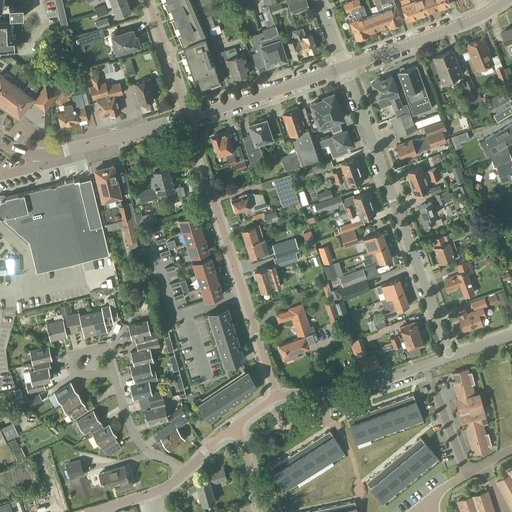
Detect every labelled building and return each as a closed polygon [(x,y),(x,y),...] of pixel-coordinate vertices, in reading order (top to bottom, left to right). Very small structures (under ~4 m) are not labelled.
[(166,0),(168,3),(166,3),(165,4),(168,11),(171,10),(175,20),(172,21),(175,28),(178,26),(182,36),(179,37),(182,44),(183,47),(185,52),(182,54),(184,61),(187,59),(190,69),(187,70),(190,78),(198,75),(201,86),(212,82),(213,85),(220,83),(214,62),(208,63),(203,47),(208,45),(205,37),(206,37),(205,33),(201,34),(186,0),(166,0)] [(249,0),(233,0),(236,9),(251,4),(249,0)] [(379,29),(373,14),(367,17),(363,5),(361,6),(358,0),(354,0),(352,1),(353,1),(356,9),(358,8),(359,8),(363,18),(368,33),(379,29)] [(383,11),(383,10),(380,0),(373,0),(374,2),(378,12),(373,14),(379,29),(389,25),(383,11)] [(383,11),(389,25),(389,27),(401,22),(395,6),(393,0),(380,0),(383,10),(383,11)] [(418,17),(412,2),(411,0),(402,0),(400,1),(407,20),(418,17)] [(426,7),(423,0),(416,0),(414,1),(414,0),(411,0),(412,2),(418,17),(428,13),(426,7)] [(423,0),(426,7),(428,13),(439,9),(435,0),(423,0)] [(435,0),(439,9),(449,5),(447,0),(435,0)] [(126,1),(112,6),(116,17),(130,11),(126,1)] [(292,14),(304,9),(301,1),(289,6),(292,14)] [(368,33),(363,18),(359,8),(358,8),(356,9),(353,1),(352,1),(346,3),(349,12),(352,11),(354,16),(349,18),(357,39),(369,35),(368,33)] [(272,15),(284,10),(281,2),(269,6),(272,15)] [(209,3),(202,6),(206,16),(212,14),(209,3)] [(253,3),(238,9),(242,18),(257,12),(253,3)] [(94,8),(96,13),(106,8),(105,4),(94,8)] [(275,24),(268,5),(261,8),(266,21),(264,22),(266,27),(261,29),(263,32),(250,36),(256,53),(253,54),(257,69),(267,66),(267,67),(267,66),(287,60),(280,39),(275,24)] [(22,7),(8,7),(9,18),(23,18),(22,7)] [(108,13),(106,8),(96,13),(97,17),(98,17),(108,13)] [(211,15),(206,17),(205,17),(209,29),(210,29),(212,35),(221,32),(219,26),(215,27),(211,15)] [(97,28),(109,25),(107,18),(95,21),(97,28)] [(0,50),(8,50),(8,49),(15,49),(14,39),(7,39),(7,22),(0,22),(0,50)] [(104,44),(102,38),(104,37),(102,28),(87,32),(90,41),(92,47),(104,44)] [(296,30),(305,53),(310,52),(312,52),(313,51),(315,50),(317,49),(311,34),(306,36),(303,28),(301,28),(296,30)] [(511,28),(502,32),(507,43),(511,41),(511,28)] [(125,30),(112,34),(111,34),(114,44),(112,45),(114,51),(116,50),(116,52),(124,50),(124,52),(132,50),(131,49),(139,47),(139,45),(141,44),(139,38),(137,38),(137,36),(134,37),(132,30),(125,32),(125,30)] [(300,55),(305,53),(296,30),(292,31),(295,40),(288,42),(294,58),(295,57),(297,57),(299,57),(300,55)] [(476,72),(494,65),(483,38),(465,45),(476,72)] [(237,56),(235,47),(217,53),(220,62),(227,60),(233,78),(241,75),(241,73),(248,71),(243,54),(237,56)] [(442,82),(461,74),(451,50),(433,57),(442,82)] [(29,78),(34,71),(23,64),(18,71),(29,78)] [(399,68),(400,72),(397,73),(403,89),(412,115),(432,108),(416,66),(415,66),(404,70),(403,67),(399,68)] [(500,83),(507,80),(505,73),(502,66),(495,69),(498,79),(500,83)] [(6,73),(3,76),(0,73),(0,101),(14,111),(12,113),(17,117),(32,97),(39,87),(30,81),(23,91),(11,82),(13,78),(6,73)] [(96,98),(96,100),(100,116),(110,113),(110,114),(119,111),(115,96),(123,94),(120,82),(106,86),(105,82),(101,83),(99,75),(91,77),(93,86),(89,86),(92,99),(96,98)] [(59,88),(64,82),(55,76),(50,82),(59,88)] [(402,105),(397,92),(391,76),(372,83),(381,107),(391,103),(396,117),(390,119),(397,137),(416,130),(409,112),(406,104),(402,105)] [(468,96),(476,92),(471,78),(462,81),(466,91),(464,92),(465,96),(468,95),(468,96)] [(149,88),(153,87),(151,79),(130,85),(133,93),(137,92),(141,104),(153,101),(149,88)] [(45,112),(58,93),(45,84),(32,103),(45,112)] [(497,122),(511,113),(511,108),(511,106),(511,105),(511,86),(490,100),(497,113),(493,115),(497,122)] [(60,106),(68,95),(62,91),(55,101),(60,106)] [(86,119),(83,106),(84,106),(81,93),(71,95),(74,106),(72,107),(71,103),(63,105),(65,111),(57,113),(61,126),(66,124),(68,126),(72,125),(73,123),(78,121),(86,119)] [(313,110),(306,112),(311,127),(313,131),(320,129),(321,130),(331,127),(333,132),(341,129),(338,121),(342,119),(339,109),(338,110),(336,104),(337,104),(334,96),(333,94),(323,97),(324,99),(311,104),(313,110)] [(283,114),(290,134),(295,152),(289,154),(293,168),(300,166),(321,159),(310,127),(311,127),(306,112),(304,107),(297,109),(296,108),(283,112),(283,114)] [(252,135),(242,138),(247,153),(246,153),(251,166),(264,162),(260,148),(258,144),(272,139),(265,120),(265,121),(263,119),(258,121),(257,123),(249,126),(252,135)] [(399,158),(401,157),(401,159),(416,153),(422,151),(422,150),(431,147),(431,148),(446,142),(442,130),(446,129),(443,121),(423,128),(426,135),(418,139),(417,138),(411,140),(396,146),(398,151),(396,151),(399,158)] [(511,123),(486,139),(494,152),(489,155),(491,160),(491,161),(505,156),(502,148),(506,145),(511,142),(511,123)] [(351,145),(346,131),(318,141),(321,148),(330,145),(332,151),(331,152),(333,158),(348,152),(345,147),(351,145)] [(212,138),(211,138),(217,155),(224,152),(229,165),(234,163),(236,170),(247,167),(244,160),(240,146),(232,148),(227,133),(220,136),(219,135),(218,136),(216,135),(213,136),(212,138)] [(460,147),(459,143),(456,135),(451,137),(455,149),(460,147)] [(285,171),(293,168),(289,154),(280,157),(285,171)] [(433,162),(441,160),(439,154),(431,157),(433,162)] [(491,161),(486,163),(489,170),(494,168),(497,167),(502,182),(507,181),(508,184),(511,182),(511,161),(508,163),(505,156),(491,161)] [(359,170),(357,165),(359,163),(357,159),(355,159),(355,158),(341,164),(345,175),(359,170)] [(316,174),(320,172),(333,167),(331,160),(330,161),(320,164),(313,167),(314,169),(316,174)] [(122,205),(120,196),(121,196),(113,165),(95,170),(103,200),(105,209),(100,210),(104,224),(106,224),(107,231),(123,227),(127,243),(129,249),(138,247),(137,241),(134,228),(137,227),(131,202),(127,203),(127,204),(122,205)] [(425,172),(423,173),(421,166),(406,172),(406,173),(405,174),(406,178),(408,178),(410,183),(425,178),(438,173),(436,168),(428,170),(429,173),(426,174),(425,172)] [(169,176),(167,168),(154,171),(155,175),(148,177),(151,188),(133,192),(136,204),(159,198),(157,193),(169,190),(171,198),(184,195),(182,187),(179,187),(178,181),(172,182),(171,176),(169,176)] [(334,179),(342,176),(340,170),(337,171),(332,173),(334,179)] [(363,181),(363,179),(364,178),(363,174),(360,174),(359,170),(345,175),(349,186),(363,181)] [(425,178),(410,183),(412,188),(410,190),(412,194),(414,194),(429,189),(427,183),(429,182),(428,180),(430,180),(431,182),(440,179),(440,178),(443,177),(441,172),(438,173),(425,178)] [(0,217),(29,242),(36,273),(110,256),(91,175),(50,186),(51,186),(23,193),(23,192),(17,194),(6,197),(5,197),(5,199),(0,200),(0,217)] [(342,176),(334,179),(336,184),(344,181),(342,176)] [(285,182),(264,184),(265,192),(286,189),(285,182)] [(468,193),(465,184),(452,189),(454,194),(459,192),(461,196),(465,195),(468,193)] [(319,201),(320,201),(331,197),(333,196),(330,189),(316,194),(319,201)] [(420,206),(422,213),(418,214),(423,228),(436,223),(433,215),(435,214),(432,207),(438,205),(451,200),(447,190),(434,195),(435,200),(431,201),(431,202),(420,206)] [(346,213),(371,204),(370,199),(371,197),(370,193),(367,193),(367,192),(353,197),(352,196),(342,200),(343,204),(344,207),(344,208),(346,213)] [(257,204),(253,193),(246,195),(246,193),(238,196),(239,198),(231,200),(233,206),(232,207),(233,211),(235,211),(235,212),(250,207),(251,212),(259,209),(264,207),(263,202),(257,204)] [(329,211),(337,209),(334,200),(327,202),(329,211)] [(339,234),(354,229),(365,225),(363,219),(375,215),(375,214),(376,212),(375,208),(373,208),(371,204),(346,213),(348,218),(359,214),(361,219),(353,222),(337,228),(338,231),(334,232),(335,235),(339,234)] [(266,223),(278,219),(276,210),(264,214),(266,223)] [(140,213),(134,214),(137,225),(143,223),(141,216),(140,213)] [(183,232),(201,226),(197,214),(179,219),(183,232)] [(241,230),(246,244),(263,238),(259,224),(241,230)] [(187,244),(205,238),(204,238),(200,227),(201,227),(201,226),(183,232),(187,244)] [(354,229),(339,234),(344,248),(359,243),(354,229)] [(454,259),(459,257),(454,242),(461,240),(457,230),(454,231),(450,232),(441,235),(433,239),(435,246),(434,247),(436,254),(435,256),(436,261),(439,261),(440,263),(454,258),(454,259)] [(372,251),(387,246),(382,232),(368,236),(368,237),(364,238),(362,239),(367,252),(362,253),(363,254),(372,251)] [(205,238),(187,244),(191,257),(209,251),(205,238)] [(263,238),(246,244),(250,258),(264,254),(268,252),(263,238)] [(276,257),(287,254),(298,250),(294,239),(272,246),(276,257)] [(312,254),(315,253),(317,252),(315,244),(309,246),(310,250),(312,254)] [(365,268),(363,269),(366,278),(366,280),(378,275),(374,265),(378,264),(391,259),(387,246),(372,251),(363,254),(364,259),(362,260),(365,268)] [(276,257),(273,258),(276,267),(298,260),(297,258),(300,257),(298,250),(287,254),(276,257)] [(165,265),(174,261),(171,254),(162,259),(165,265)] [(197,276),(215,270),(211,257),(193,263),(197,276)] [(6,273),(20,272),(20,268),(20,267),(19,258),(5,259),(6,273)] [(455,264),(458,273),(456,274),(456,275),(443,280),(447,289),(460,285),(464,296),(473,293),(467,274),(473,272),(468,260),(455,264)] [(326,279),(337,276),(333,264),(323,267),(326,279)] [(277,277),(273,265),(266,267),(252,271),(255,280),(257,279),(262,293),(281,286),(277,277)] [(366,278),(363,269),(362,268),(347,274),(344,275),(339,277),(342,287),(343,287),(350,284),(366,278)] [(200,288),(219,282),(218,282),(214,270),(215,270),(197,276),(200,288)] [(390,297),(403,292),(399,279),(381,285),(375,286),(378,294),(383,292),(386,298),(386,299),(390,297)] [(219,282),(200,288),(204,300),(223,295),(219,282)] [(334,302),(331,292),(328,282),(322,284),(327,300),(329,299),(330,303),(326,305),(334,328),(342,325),(334,302)] [(340,291),(334,293),(338,304),(344,302),(340,291)] [(508,303),(504,291),(497,293),(501,305),(508,303)] [(386,299),(386,298),(381,300),(384,309),(390,308),(391,312),(395,311),(408,306),(403,292),(390,297),(386,299)] [(111,321),(119,319),(114,297),(108,299),(110,306),(101,307),(102,310),(91,313),(96,333),(107,330),(106,325),(111,324),(111,321)] [(471,302),(474,311),(467,314),(465,310),(458,312),(460,317),(459,317),(464,331),(482,325),(480,319),(486,317),(483,308),(487,306),(484,298),(471,302)] [(299,358),(296,352),(309,347),(308,343),(314,341),(318,340),(315,331),(314,331),(313,325),(309,326),(302,304),(289,309),(289,310),(275,314),(278,323),(292,319),(298,338),(279,346),(283,357),(282,357),(284,362),(293,358),(294,360),(299,358)] [(75,332),(71,315),(70,315),(68,305),(60,306),(62,317),(63,319),(46,323),(50,338),(75,332)] [(213,326),(228,321),(227,317),(230,316),(227,307),(208,313),(213,326)] [(96,333),(91,313),(80,315),(79,313),(71,315),(75,332),(82,330),(84,336),(96,333)] [(20,326),(30,324),(28,315),(18,317),(20,326)] [(375,325),(385,322),(383,315),(373,319),(375,325)] [(150,332),(148,320),(147,320),(128,324),(131,338),(138,336),(139,343),(158,338),(157,331),(150,332)] [(217,341),(233,336),(231,331),(234,330),(231,321),(228,322),(228,321),(213,326),(217,341)] [(399,335),(390,339),(392,343),(419,334),(417,329),(419,329),(417,323),(415,323),(415,322),(400,328),(403,337),(400,338),(399,335)] [(419,334),(392,343),(392,345),(393,348),(394,348),(402,345),(401,342),(405,341),(408,351),(411,350),(417,347),(423,345),(424,344),(422,338),(421,339),(419,334)] [(222,355),(237,350),(235,345),(239,344),(236,335),(233,336),(217,341),(222,355)] [(168,352),(173,350),(169,336),(164,337),(168,352)] [(133,364),(150,361),(153,360),(150,347),(160,345),(158,338),(139,343),(141,349),(130,352),(133,364)] [(50,367),(50,366),(49,360),(52,359),(49,346),(29,351),(32,364),(28,365),(29,371),(34,370),(48,367),(48,368),(50,367)] [(240,349),(237,350),(222,355),(225,366),(241,361),(239,356),(242,355),(240,349)] [(362,373),(379,367),(375,353),(358,359),(362,373)] [(173,371),(179,370),(175,354),(169,356),(173,371)] [(140,383),(149,381),(154,380),(157,379),(155,370),(152,371),(150,361),(133,364),(130,365),(133,378),(139,377),(140,383)] [(34,370),(29,371),(28,365),(27,365),(29,371),(23,372),(25,382),(28,393),(45,389),(43,381),(51,379),(48,368),(48,367),(34,370)] [(458,399),(474,394),(471,385),(474,384),(471,372),(468,373),(467,370),(451,374),(458,399)] [(244,393),(243,393),(245,396),(253,391),(251,388),(256,385),(247,371),(235,380),(244,393)] [(178,390),(184,389),(180,374),(174,375),(178,390)] [(239,396),(243,393),(244,393),(235,380),(223,388),(234,404),(241,399),(239,396)] [(140,383),(130,385),(133,398),(135,398),(138,397),(139,401),(139,404),(150,401),(164,398),(172,396),(170,389),(162,391),(152,394),(149,381),(140,383)] [(61,404),(78,393),(71,382),(54,393),(61,404)] [(233,404),(234,404),(223,388),(211,396),(222,412),(229,407),(227,404),(231,401),(233,404)] [(43,401),(39,394),(39,393),(28,400),(32,408),(43,401)] [(78,393),(61,404),(72,421),(85,412),(86,412),(94,407),(89,400),(84,403),(78,393)] [(460,414),(482,408),(478,393),(474,395),(474,394),(458,399),(456,399),(460,414)] [(221,412),(222,412),(211,396),(199,404),(209,420),(217,415),(215,412),(219,409),(221,412)] [(165,405),(164,398),(150,401),(152,408),(145,409),(148,423),(167,418),(164,405),(165,405)] [(419,398),(405,402),(414,426),(427,421),(419,398)] [(405,402),(392,407),(400,431),(414,426),(405,402)] [(392,407),(378,412),(386,435),(400,431),(392,407)] [(182,408),(175,413),(179,418),(181,416),(184,415),(182,408)] [(464,429),(466,429),(482,424),(486,423),(482,408),(460,414),(464,429)] [(93,434),(104,427),(94,410),(77,421),(84,432),(89,429),(93,434)] [(378,412),(365,417),(373,440),(386,435),(378,412)] [(157,443),(161,440),(169,450),(185,439),(178,428),(186,423),(181,416),(172,423),(170,424),(153,436),(157,443)] [(365,417),(351,421),(359,445),(373,440),(365,417)] [(0,443),(6,441),(18,435),(12,422),(0,428),(0,443)] [(51,427),(50,428),(56,433),(60,428),(54,423),(51,427)] [(104,427),(93,434),(100,446),(101,445),(104,451),(115,444),(111,438),(116,435),(109,424),(104,427)] [(482,424),(466,429),(473,453),(489,449),(488,446),(491,445),(488,433),(484,434),(482,424)] [(323,439),(336,460),(349,453),(336,432),(323,439)] [(311,447),(324,468),(336,460),(323,439),(311,447)] [(425,439),(414,448),(429,467),(441,458),(425,439)] [(311,447),(299,454),(312,475),(324,468),(311,447)] [(414,448),(403,457),(418,476),(429,467),(414,448)] [(299,483),(312,475),(299,454),(286,461),(299,483)] [(403,457),(392,466),(407,485),(418,476),(403,457)] [(70,480),(84,475),(84,472),(80,459),(65,463),(70,480)] [(299,483),(286,461),(274,469),(287,490),(299,483)] [(127,477),(124,466),(99,473),(93,475),(96,486),(102,484),(104,488),(120,484),(121,489),(133,485),(130,476),(127,477)] [(392,466),(380,475),(396,494),(407,485),(392,466)] [(206,480),(196,482),(187,489),(191,494),(192,494),(195,498),(200,496),(202,504),(215,501),(213,494),(215,493),(215,483),(227,480),(223,468),(205,473),(206,480)] [(509,475),(496,482),(511,509),(511,469),(508,472),(509,475)] [(380,475),(369,484),(384,503),(396,494),(380,475)] [(493,511),(487,492),(458,501),(461,511),(493,511)] [(185,511),(184,507),(185,507),(182,496),(174,499),(177,509),(178,509),(178,511),(185,511)] [(361,511),(360,502),(346,505),(346,511),(361,511)] [(11,511),(8,503),(1,505),(3,511),(11,511)]
